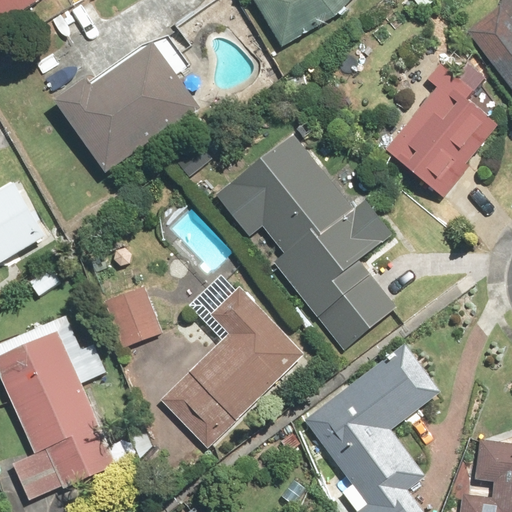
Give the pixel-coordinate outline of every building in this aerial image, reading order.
[(0,0),(0,19),(5,28),(47,0),(0,0)] [(260,0),(285,50),(341,17),(358,0),(260,0)] [(511,18),(500,4),(470,28),(511,81),(511,18)] [(97,75),(63,100),(117,173),(210,104),(165,44),(106,88),(97,75)] [(461,76),(447,63),(432,79),(443,89),(387,151),(445,203),(511,129),(489,109),(498,99),(485,88),(493,79),(474,62),(461,76)] [(300,133),(219,195),(253,239),(267,228),(286,254),(276,261),(346,352),(401,309),(363,260),(397,234),(371,200),(359,209),(300,133)] [(0,192),(0,267),(4,268),(55,237),(21,181),(0,192)] [(54,265),(31,280),(43,298),(65,283),(54,265)] [(244,287),(213,317),(232,336),(168,398),(214,447),(310,356),(244,287)] [(66,328),(0,356),(0,362),(39,454),(16,464),(34,505),(125,465),(66,328)] [(449,392),(413,343),(306,423),(355,489),(346,495),(358,511),(432,511),(412,491),(431,477),(397,431),(449,392)] [(511,511),(511,442),(483,441),(481,481),(497,482),(496,497),(466,496),(465,511),(511,511)]
